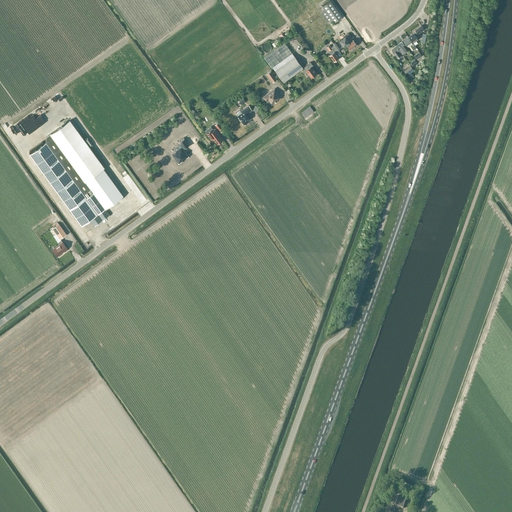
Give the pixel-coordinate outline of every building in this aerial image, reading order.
[(330,0),(322,6),(324,10),(320,12),(328,22),(332,19),(334,23),(342,16),(330,0)] [(414,33),(408,37),(415,45),(418,43),(416,41),(419,39),(418,37),(419,36),(418,34),(424,29),(421,25),(415,30),(416,31),(414,33)] [(345,36),(340,40),(344,46),(346,44),(350,49),(357,44),(348,33),(345,35),(345,36)] [(408,37),(403,40),(408,47),(410,45),(413,50),(417,48),(415,45),(408,37)] [(402,41),(396,45),(402,53),(407,50),(404,46),(405,45),(402,41)] [(273,67),(275,71),(295,57),(292,53),(285,42),(264,57),(272,68),(273,67)] [(329,55),(334,61),(339,57),(330,44),(326,47),(329,51),(328,52),(329,55)] [(402,54),(402,53),(396,45),(391,49),(398,58),(402,54)] [(295,57),(275,71),(284,82),(303,68),(295,57)] [(311,61),(304,67),(311,77),(317,73),(312,67),(313,65),(311,61)] [(411,66),(404,71),(411,79),(414,77),(410,73),(412,71),(411,70),(413,69),(411,66)] [(271,70),(266,74),(272,82),(277,79),(271,70)] [(271,104),(281,97),(276,92),(277,91),(275,88),(263,97),(266,101),(268,99),(271,104)] [(240,110),(236,113),(238,115),(237,116),(244,124),(248,121),(247,121),(251,118),(248,113),(252,110),(249,105),(241,111),(240,110)] [(314,111),(310,106),(302,113),(305,117),(314,111)] [(64,201),(70,209),(82,226),(90,220),(94,226),(110,215),(105,209),(123,196),(104,169),(106,168),(92,148),(95,145),(90,138),(86,140),(72,119),(49,136),(48,141),(32,153),(64,201)] [(208,128),(204,131),(206,133),(211,139),(213,138),(217,144),(218,143),(219,143),(221,142),(220,142),(223,140),(215,130),(214,131),(212,129),(211,127),(209,129),(208,128)] [(180,141),(181,143),(183,146),(185,148),(189,145),(184,138),(184,139),(180,142),(180,141)] [(159,153),(168,145),(164,140),(155,148),(159,153)] [(176,152),(172,155),(178,163),(182,161),(185,159),(188,156),(183,149),(185,148),(183,146),(175,151),(176,152)] [(58,222),(56,224),(57,225),(53,228),(56,233),(60,239),(66,234),(59,224),(58,222)] [(59,244),(53,248),(58,255),(67,248),(61,240),(60,239),(56,233),(53,236),(58,242),(59,244)] [(395,496),(392,505),(403,509),(406,500),(395,496)]
